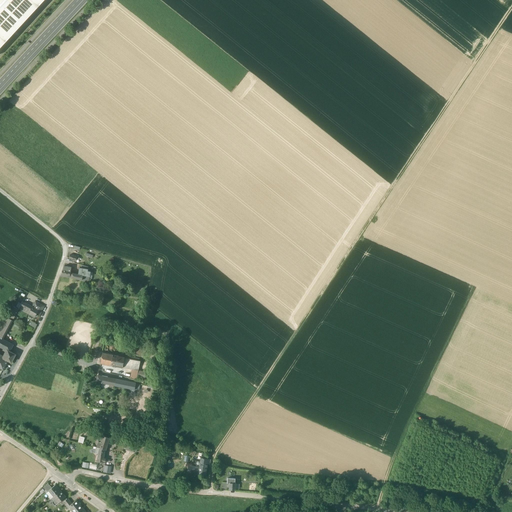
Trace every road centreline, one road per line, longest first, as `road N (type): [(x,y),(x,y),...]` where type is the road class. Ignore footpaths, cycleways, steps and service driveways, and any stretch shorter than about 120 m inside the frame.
road 1 (track): [(511,7),(216,452)]
road 2 (tertiary): [(347,507),(84,472),(67,481)]
road 3 (residential): [(0,398),(39,327),(65,251),(0,190)]
road 4 (track): [(376,510),(473,286)]
road 5 (secondary): [(0,89),(83,0)]
